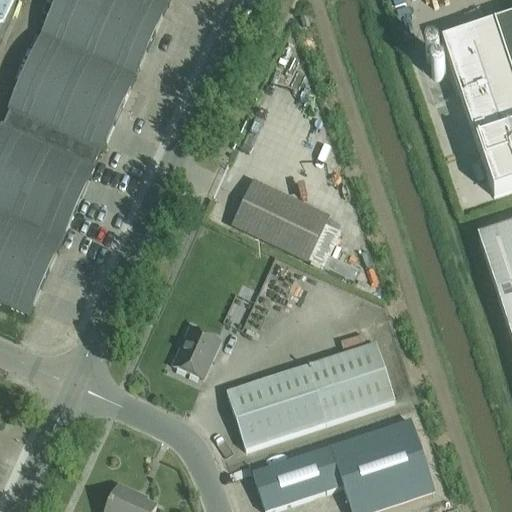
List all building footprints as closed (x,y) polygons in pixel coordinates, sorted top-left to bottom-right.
[(59,0),(0,132),(0,307),(28,320),(94,171),(93,170),(100,155),(101,155),(170,0),(59,0)] [(467,21),(474,42),(486,37),(478,17),(467,21)] [(511,20),(494,27),(511,81),(511,20)] [(427,53),(425,57),(425,61),(427,65),(432,66),(436,65),(438,61),(438,57),(436,53),(432,52),(427,53)] [(433,70),(431,74),(431,78),(433,81),(437,83),(441,81),(444,78),(444,74),(441,70),(437,69),(433,70)] [(306,263),(325,222),(254,188),(234,229),(306,263)] [(511,229),(478,241),(511,346),(511,229)] [(256,270),(250,286),(268,293),(274,276),(256,270)] [(202,383),(219,345),(190,332),(173,370),(202,383)] [(245,455),(264,449),(394,406),(376,349),(226,397),(245,455)] [(393,511),(435,498),(410,425),(328,452),(252,478),(263,511),(279,511),(341,492),(348,511),(393,511)] [(154,511),(156,510),(134,500),(135,497),(118,489),(107,511),(154,511)]
